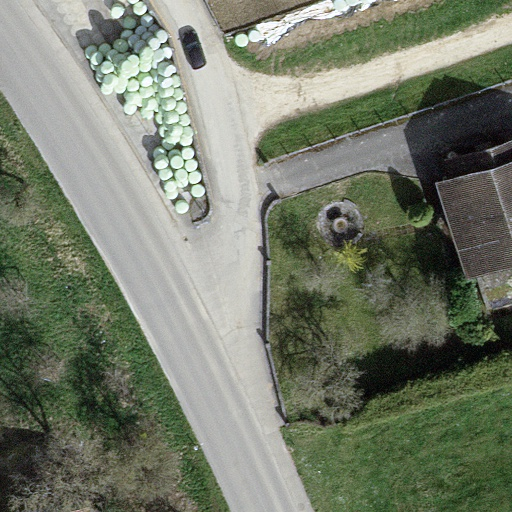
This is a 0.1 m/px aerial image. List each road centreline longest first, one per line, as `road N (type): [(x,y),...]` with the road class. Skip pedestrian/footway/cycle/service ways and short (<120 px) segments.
road 1 (primary): [(191,341),(0,37)]
road 2 (residential): [(191,341),(229,260),(209,110),(176,0)]
road 3 (primary): [(268,511),(191,341)]
